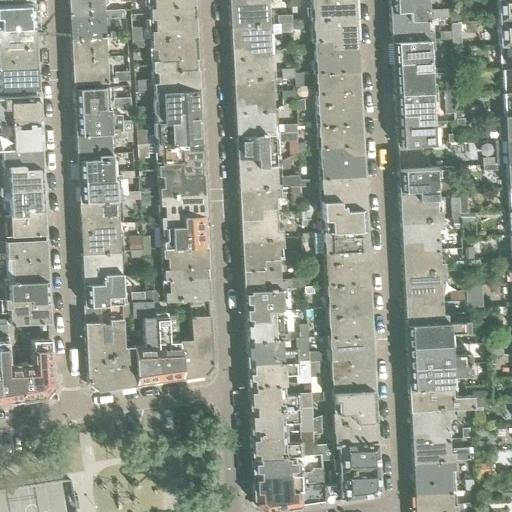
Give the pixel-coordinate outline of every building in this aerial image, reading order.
[(67,0),(68,19),(89,18),(89,13),(123,11),(123,9),(102,10),(102,4),(107,4),(107,0),(67,0)] [(192,6),(191,0),(149,0),(150,17),(168,16),(168,11),(172,11),(172,7),(192,6)] [(227,0),(229,24),(267,22),(266,3),(265,0),(264,0),(253,1),(252,0),(227,0)] [(353,18),(351,0),(309,0),(311,20),(353,18)] [(387,0),(388,12),(405,11),(406,21),(425,20),(424,0),(387,0)] [(511,0),(495,0),(496,20),(511,19),(511,0)] [(0,27),(32,26),(31,6),(0,6),(0,27)] [(150,17),(151,40),(193,38),(192,9),(192,6),(172,7),(172,11),(168,11),(168,16),(150,17)] [(448,18),(448,9),(431,10),(431,19),(448,18)] [(69,39),(126,36),(126,34),(113,35),(113,30),(109,30),(108,22),(103,22),(102,18),(123,18),(123,11),(89,13),(89,18),(68,19),(69,39)] [(426,31),(425,20),(406,21),(405,11),(388,12),(390,42),(430,40),(430,30),(426,31)] [(279,24),(291,23),(290,15),(278,15),(279,24)] [(354,48),(353,18),(311,20),(312,40),(330,40),(330,44),(335,43),(336,49),(354,48)] [(499,46),(511,44),(511,19),(496,20),(498,46),(499,46)] [(302,32),(302,21),(291,21),(292,32),(302,32)] [(255,54),(269,54),(267,25),(267,22),(229,24),(230,46),(248,45),(249,51),(255,51),(255,54)] [(467,33),(466,22),(450,23),(451,34),(467,33)] [(291,33),(291,23),(279,24),(278,24),(278,33),(291,33)] [(0,48),(34,47),(32,26),(0,27),(0,48)] [(131,28),(131,40),(142,40),(143,40),(142,27),(131,28)] [(69,39),(70,62),(91,61),(92,57),(104,56),(104,52),(109,48),(108,40),(114,40),(126,39),(126,36),(69,39)] [(195,68),(193,38),(151,40),(152,61),(166,61),(166,65),(171,65),(172,70),(195,68)] [(355,70),(354,48),(336,49),(335,43),(330,44),(330,40),(312,40),(313,72),(355,70)] [(408,73),(428,72),(427,48),(430,48),(430,40),(390,42),(391,63),(407,62),(408,73)] [(500,68),(511,67),(511,44),(499,46),(500,68)] [(231,75),(270,73),(269,59),(269,54),(255,54),(255,51),(249,51),(248,45),(230,46),(231,75)] [(302,53),(301,45),(292,46),(293,54),(302,53)] [(0,69),(35,67),(34,47),(0,48),(0,69)] [(91,61),(70,62),(71,84),(115,82),(129,80),(129,71),(114,72),(114,75),(111,75),(110,65),(105,65),(104,56),(92,57),(91,61)] [(452,68),(452,60),(441,60),(441,68),(452,68)] [(196,89),(195,68),(172,70),(171,65),(166,65),(166,61),(152,61),(154,91),(196,89)] [(429,82),(428,72),(408,73),(407,62),(391,63),(392,93),(433,91),(433,82),(429,82)] [(0,91),(36,90),(35,67),(0,69),(0,91)] [(511,92),(511,67),(500,68),(501,93),(511,92)] [(294,78),(293,73),(293,68),(281,69),(282,79),(294,78)] [(357,99),(355,70),(313,72),(314,93),(333,92),(333,96),(339,96),(339,100),(357,99)] [(258,104),(271,103),(270,79),(270,73),(231,75),(232,97),(251,96),(251,101),(258,101),(258,104)] [(302,73),(293,73),(294,78),(294,87),(303,86),(302,73)] [(145,92),(144,84),(134,85),(135,93),(145,92)] [(95,109),(107,108),(130,107),(130,97),(112,98),(111,93),(111,87),(72,89),(73,114),(95,113),(95,109)] [(197,110),(196,89),(154,91),(155,122),(171,122),(170,117),(175,116),(175,112),(197,110)] [(454,113),(454,90),(437,90),(438,94),(444,94),(444,113),(454,113)] [(411,127),(431,126),(429,100),(434,100),(433,91),(392,93),(394,116),(410,116),(411,127)] [(358,123),(357,99),(339,100),(339,96),(333,96),(333,92),(314,93),(316,125),(358,123)] [(511,116),(511,92),(501,93),(503,117),(511,116)] [(0,121),(37,120),(36,96),(0,96),(0,121)] [(232,97),(234,132),(272,130),(272,112),(271,103),(258,104),(258,101),(251,101),(251,96),(232,97)] [(303,100),(295,102),(296,110),(304,110),(303,100)] [(145,119),(145,107),(136,107),(136,119),(145,119)] [(73,114),(74,136),(126,132),(131,132),(131,121),(121,121),(121,115),(113,115),(113,114),(107,114),(107,108),(95,109),(95,113),(73,114)] [(199,142),(197,110),(175,112),(175,116),(170,117),(171,122),(155,122),(156,144),(199,142)] [(456,119),(464,118),(468,118),(468,111),(455,111),(455,119),(456,119)] [(394,116),(395,146),(421,145),(421,144),(436,143),(436,134),(431,134),(431,126),(411,127),(410,116),(394,116)] [(511,139),(511,116),(503,117),(504,140),(511,139)] [(464,132),(464,118),(456,119),(456,132),(464,132)] [(0,149),(39,148),(37,120),(0,121),(0,149)] [(359,153),(358,123),(316,125),(317,147),(336,146),(336,150),(342,150),(342,154),(359,153)] [(261,158),(274,158),(273,142),(296,141),(296,124),(282,125),(283,133),(273,133),(272,130),(234,132),(235,155),(254,155),(254,157),(261,156),(261,158)] [(137,145),(147,145),(146,130),(136,131),(137,145)] [(97,155),(109,154),(109,146),(114,145),(114,139),(118,139),(126,138),(126,132),(74,136),(75,161),(97,160),(97,155)] [(200,172),(199,142),(156,144),(157,167),(173,166),(174,170),(179,170),(180,174),(200,172)] [(307,151),(307,150),(307,143),(296,144),(297,152),(298,152),(307,151)] [(147,158),(147,145),(137,145),(138,171),(148,171),(148,165),(144,165),(144,158),(147,158)] [(422,157),(421,145),(395,146),(396,157),(422,157)] [(317,147),(319,179),(361,176),(360,155),(359,153),(342,154),(342,150),(336,150),(336,146),(317,147)] [(40,168),(39,148),(0,149),(0,165),(20,165),(20,169),(40,168)] [(75,161),(76,180),(118,178),(120,178),(134,177),(133,163),(124,164),(124,171),(120,172),(120,171),(116,171),(115,162),(110,162),(109,154),(97,155),(97,160),(75,161)] [(235,155),(237,183),(299,180),(298,175),(275,176),(274,166),(274,158),(261,158),(261,156),(254,157),(254,155),(235,155)] [(422,167),(422,157),(396,157),(396,169),(422,167)] [(0,190),(41,188),(40,168),(20,169),(20,165),(0,165),(0,170),(6,170),(6,182),(1,183),(1,186),(0,186),(0,190)] [(201,196),(200,172),(180,174),(179,170),(174,170),(173,166),(157,167),(159,198),(201,196)] [(413,199),(434,198),(433,176),(438,176),(437,167),(422,167),(396,169),(397,192),(413,191),(413,199)] [(362,206),(361,176),(319,179),(320,198),(336,197),(336,200),(343,200),(343,206),(362,206)] [(119,193),(118,178),(76,180),(77,201),(115,200),(140,199),(139,191),(126,192),(127,195),(121,195),(121,193),(119,193)] [(257,206),(274,204),(273,196),(278,196),(278,187),(290,187),(299,187),(299,180),(237,183),(238,217),(254,216),(254,211),(257,210),(257,206)] [(300,204),(299,187),(290,187),(290,205),(300,204)] [(42,209),(41,188),(0,190),(0,195),(2,195),(3,199),(7,199),(8,215),(8,216),(22,215),(22,210),(42,209)] [(149,197),(148,188),(139,189),(140,197),(149,197)] [(468,213),(467,190),(458,191),(459,214),(468,213)] [(397,192),(399,222),(440,219),(439,210),(435,211),(434,198),(413,199),(413,191),(397,192)] [(202,215),(201,196),(159,198),(161,230),(179,229),(179,223),(182,222),(182,216),(202,215)] [(363,229),(362,206),(343,206),(343,200),(336,200),(336,197),(320,198),(322,231),(363,229)] [(458,218),(458,198),(450,198),(451,219),(458,218)] [(77,201),(79,233),(94,232),(94,226),(100,225),(100,220),(116,218),(115,200),(77,201)] [(300,207),(301,221),(308,221),(312,210),(316,210),(315,202),(300,207)] [(238,217),(239,237),(280,235),(280,229),(275,229),(274,210),(274,204),(257,206),(257,210),(254,211),(254,216),(238,217)] [(43,235),(42,209),(22,210),(22,215),(8,216),(8,215),(3,215),(4,237),(43,235)] [(204,248),(202,215),(182,216),(182,222),(179,223),(179,229),(161,230),(162,250),(204,248)] [(118,252),(116,218),(100,220),(100,225),(94,226),(94,232),(79,233),(80,254),(118,252)] [(399,222),(400,243),(414,242),(415,250),(437,249),(436,228),(440,228),(440,219),(399,222)] [(301,234),(301,221),(293,221),(293,237),(301,236),(301,234)] [(365,258),(363,229),(322,231),(323,250),(341,249),(341,253),(346,253),(346,259),(365,258)] [(141,249),(140,235),(128,236),(129,250),(141,249)] [(239,237),(241,267),(256,267),(256,262),(262,261),(262,254),(276,254),(276,247),(281,246),(280,235),(239,237)] [(142,249),(150,248),(149,236),(141,237),(142,249)] [(25,260),(44,259),(43,240),(5,241),(5,253),(0,253),(0,257),(25,256),(25,260)] [(400,243),(402,272),(443,271),(442,262),(438,262),(437,249),(415,250),(414,242),(400,243)] [(151,261),(150,248),(142,249),(142,250),(142,258),(142,261),(151,261)] [(206,277),(204,248),(162,250),(162,268),(153,269),(153,272),(181,270),(181,274),(186,274),(186,278),(206,277)] [(366,281),(365,258),(346,259),(346,253),(341,253),(341,249),(323,250),(324,283),(366,281)] [(470,261),(469,249),(460,250),(461,261),(470,261)] [(142,258),(142,250),(130,251),(130,259),(142,258)] [(301,260),(300,251),(287,252),(287,261),(301,260)] [(119,272),(118,252),(80,254),(82,285),(97,285),(97,280),(101,279),(101,274),(119,272)] [(241,267),(242,288),(303,284),(303,277),(290,277),(290,279),(278,280),(277,261),(276,254),(262,254),(262,261),(256,262),(256,267),(241,267)] [(0,283),(45,279),(44,259),(25,260),(25,256),(0,257),(0,258),(10,258),(11,278),(2,279),(2,280),(0,280),(0,283)] [(314,269),(314,263),(314,262),(313,258),(309,258),(301,261),(301,268),(314,269)] [(207,300),(206,277),(186,278),(186,274),(181,274),(181,270),(153,272),(153,274),(163,274),(164,300),(166,302),(188,301),(207,300)] [(419,301),(440,300),(439,280),(443,279),(443,271),(402,272),(403,294),(418,294),(419,301)] [(121,304),(119,272),(101,274),(101,279),(97,280),(97,285),(82,285),(83,306),(116,304),(121,304)] [(47,301),(45,279),(0,283),(0,288),(7,288),(7,297),(27,296),(27,302),(47,301)] [(368,312),(366,281),(324,283),(325,304),(343,303),(343,307),(348,307),(348,313),(368,312)] [(264,308),(279,307),(279,297),(283,297),(283,288),(303,287),(303,284),(242,288),(243,318),(258,317),(258,313),(264,313),(264,308)] [(313,293),(313,286),(304,287),(305,294),(313,293)] [(151,301),(154,301),(154,291),(144,292),(145,301),(151,301)] [(464,299),(464,291),(449,291),(449,300),(464,299)] [(145,301),(144,292),(130,292),(130,302),(131,302),(145,301)] [(404,324),(467,321),(464,321),(464,313),(452,313),(452,321),(445,322),(445,313),(440,314),(440,300),(419,301),(418,294),(403,294),(404,324)] [(48,322),(47,301),(27,302),(27,296),(7,297),(7,299),(0,299),(0,312),(8,312),(8,320),(5,321),(6,325),(48,322)] [(167,342),(166,302),(164,300),(154,301),(151,301),(159,381),(183,377),(179,341),(167,342)] [(210,365),(207,300),(188,301),(191,340),(179,341),(183,377),(203,374),(210,365)] [(137,384),(159,381),(151,301),(145,301),(131,302),(131,318),(140,318),(142,346),(132,346),(137,384)] [(116,387),(137,384),(132,346),(122,347),(121,319),(120,319),(120,317),(127,317),(126,303),(121,304),(116,304),(117,319),(107,319),(109,342),(111,342),(116,387)] [(369,333),(368,312),(348,313),(348,307),(343,307),(343,303),(325,304),(327,335),(369,333)] [(245,338),(285,336),(285,329),(284,315),(280,316),(279,307),(264,308),(264,313),(258,313),(258,317),(243,318),(245,338)] [(0,404),(19,402),(16,364),(8,365),(6,334),(6,325),(5,321),(0,320),(0,404)] [(468,333),(467,321),(404,324),(405,344),(448,342),(447,334),(468,333)] [(85,344),(101,342),(99,322),(83,323),(85,344)] [(307,337),(306,323),(298,324),(299,338),(307,337)] [(16,364),(19,402),(44,398),(51,389),(48,338),(48,330),(29,331),(29,339),(31,363),(16,364)] [(370,364),(369,333),(327,335),(328,358),(346,357),(346,361),(350,361),(351,365),(370,364)] [(296,361),(308,360),(307,351),(307,348),(295,348),(286,348),(285,336),(245,338),(246,361),(296,358),(296,361)] [(96,390),(116,387),(111,342),(109,342),(101,342),(85,344),(86,383),(96,390)] [(448,354),(448,342),(405,344),(406,364),(469,361),(469,353),(448,354)] [(308,360),(308,361),(321,361),(320,354),(317,351),(307,351),(308,360)] [(494,355),(486,356),(486,365),(494,364),(494,355)] [(371,388),(370,364),(351,365),(350,361),(346,361),(346,357),(328,358),(328,359),(327,360),(328,391),(371,388)] [(309,382),(309,377),(308,361),(308,360),(296,361),(296,358),(246,361),(247,385),(282,382),(282,374),(295,373),(296,383),(309,382)] [(308,361),(309,377),(318,376),(318,361),(321,361),(308,361)] [(407,386),(450,384),(449,377),(470,375),(469,364),(469,361),(406,364),(407,386)] [(311,405),(310,401),(310,392),(282,394),(282,384),(282,382),(247,385),(248,409),(311,405)] [(409,408),(471,406),(471,396),(450,396),(450,384),(407,386),(409,408)] [(373,417),(371,388),(328,391),(310,392),(310,401),(330,399),(331,412),(349,410),(349,415),(354,414),(354,418),(373,417)] [(312,431),(311,419),(311,405),(248,409),(249,434),(285,431),(284,422),(298,421),(299,432),(312,431)] [(409,408),(410,429),(426,428),(426,439),(447,438),(446,417),(450,417),(450,408),(471,407),(471,406),(409,408)] [(470,416),(470,410),(470,408),(456,408),(457,416),(470,416)] [(374,442),(373,417),(354,418),(354,414),(349,415),(349,410),(331,412),(333,444),(374,442)] [(320,416),(311,419),(312,431),(312,434),(321,433),(320,416)] [(411,460),(452,458),(452,451),(448,452),(447,439),(447,438),(426,439),(426,428),(410,429),(411,460)] [(249,434),(250,457),(300,454),(300,442),(285,442),(285,431),(249,434)] [(304,455),(312,455),(312,445),(313,445),(313,441),(303,443),(304,455)] [(376,468),(374,442),(333,444),(313,445),(312,445),(312,455),(320,455),(321,461),(337,461),(337,472),(341,471),(376,468)] [(51,459),(50,450),(36,452),(37,460),(51,459)] [(250,457),(251,474),(300,471),(302,471),(302,462),(294,463),(294,456),(301,455),(300,454),(250,457)] [(411,460),(412,481),(427,481),(428,491),(449,490),(448,469),(453,469),(452,458),(411,460)] [(491,463),(476,464),(476,474),(477,476),(492,475),(491,463)] [(262,511),(323,502),(322,485),(322,468),(313,469),(310,473),(301,474),(300,471),(251,474),(253,504),(262,511)] [(377,486),(376,468),(341,471),(342,483),(322,485),(323,502),(369,495),(377,486)] [(473,490),(473,480),(464,480),(465,491),(473,490)] [(413,511),(455,511),(455,504),(450,504),(450,491),(449,490),(428,491),(427,481),(412,481),(413,511)] [(474,511),(474,503),(462,503),(461,511),(474,511)]
